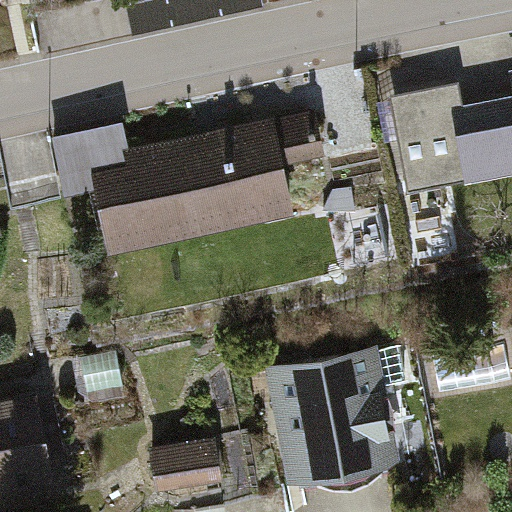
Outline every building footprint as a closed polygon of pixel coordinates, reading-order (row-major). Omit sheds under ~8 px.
[(470,96),(404,108),(422,204),(488,192),(474,117),(470,96)] [(511,109),(474,117),(488,192),(511,187),(511,109)] [(145,174),(104,181),(117,253),(318,215),(309,170),(343,164),(334,114),(140,150),(145,174)] [(400,345),(277,371),(303,493),(426,467),(400,345)] [(61,399),(0,411),(0,511),(35,511),(82,503),(61,399)] [(229,445),(160,457),(167,497),(236,485),(229,445)]
